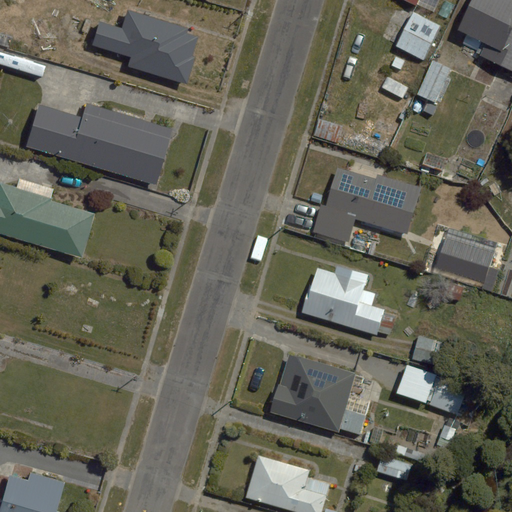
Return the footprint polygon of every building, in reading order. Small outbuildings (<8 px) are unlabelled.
[(511,0),(471,0),(458,30),(486,44),(481,55),(511,70),(511,0)] [(123,27),(100,20),(92,45),(131,57),(128,66),(188,84),(196,58),(192,57),(198,37),(186,33),(188,28),(128,10),(123,27)] [(441,25),(414,11),(396,45),(423,59),(441,25)] [(451,68),(433,60),(417,94),(435,102),(451,68)] [(174,130),(86,103),(82,118),(40,105),(28,146),(157,185),(174,130)] [(376,179),(338,168),(327,205),(321,204),(312,232),(350,243),(357,219),(407,235),(422,187),(378,174),(376,179)] [(20,179),(17,188),(0,182),(0,234),(83,259),(96,214),(50,200),(53,189),(20,179)] [(483,283),(493,252),(446,237),(436,268),(483,283)] [(317,267),(309,295),(307,294),(301,312),(377,335),(385,310),(372,306),(376,293),(365,290),(369,274),(336,264),(334,272),(317,267)] [(511,325),(501,322),(497,336),(511,339),(511,325)] [(356,373),(289,353),(272,411),(339,431),(356,373)] [(467,386),(407,365),(397,394),(457,415),(467,386)] [(415,464),(383,454),(377,472),(409,481),(415,464)] [(308,471),(259,457),(248,497),(300,511),(319,511),(324,496),(303,490),(308,471)] [(11,476),(0,511),(59,511),(60,511),(57,511),(65,482),(31,472),(28,481),(11,476)]
